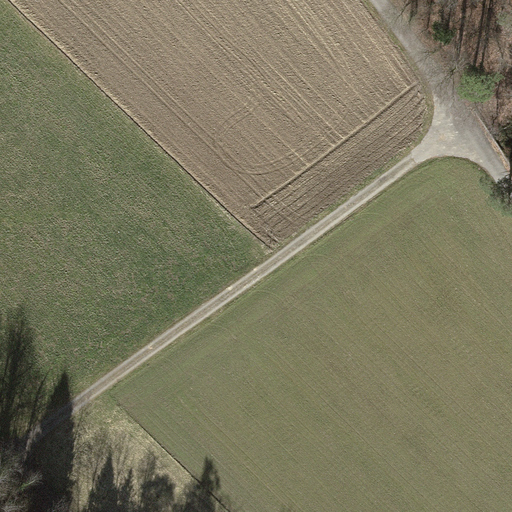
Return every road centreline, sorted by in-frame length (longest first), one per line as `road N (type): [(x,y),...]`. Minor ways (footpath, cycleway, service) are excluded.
road 1 (track): [(0,462),(467,123)]
road 2 (track): [(380,0),(511,193)]
